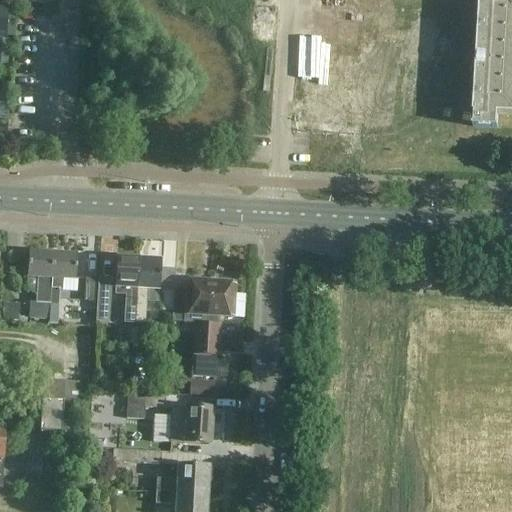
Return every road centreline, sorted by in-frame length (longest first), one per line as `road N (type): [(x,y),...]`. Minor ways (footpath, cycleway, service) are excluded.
road 1 (residential): [(258,511),(273,214)]
road 2 (unclassified): [(273,214),(0,197)]
road 3 (unclassified): [(511,228),(273,214)]
